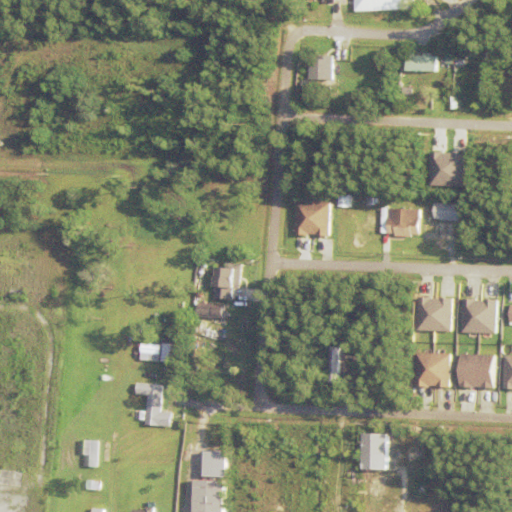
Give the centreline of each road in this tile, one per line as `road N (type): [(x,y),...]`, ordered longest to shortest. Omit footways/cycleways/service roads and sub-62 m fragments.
road 1 (residential): [(263,404),(300,0)]
road 2 (residential): [(224,407),(511,419)]
road 3 (residential): [(274,266),(511,272)]
road 4 (residential): [(285,119),(511,127)]
road 5 (residential): [(297,43),(310,35),(425,35),(472,0)]
road 6 (residential): [(0,165),(129,171)]
